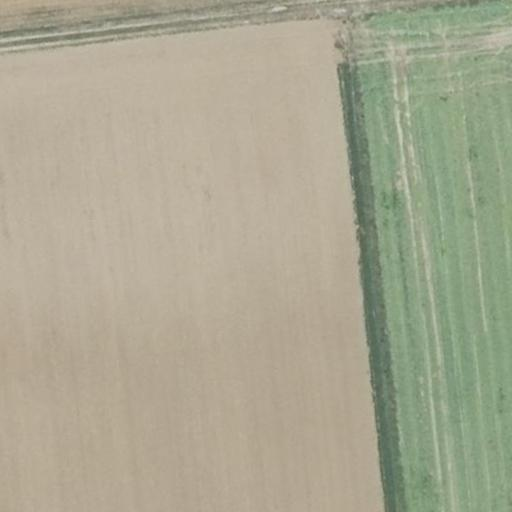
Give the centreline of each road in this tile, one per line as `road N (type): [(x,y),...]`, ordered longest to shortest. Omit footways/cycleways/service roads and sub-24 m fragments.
road 1 (track): [(397,511),(344,8)]
road 2 (track): [(0,48),(425,0)]
